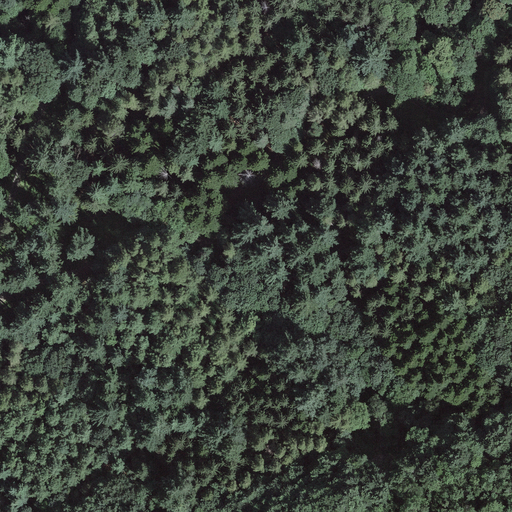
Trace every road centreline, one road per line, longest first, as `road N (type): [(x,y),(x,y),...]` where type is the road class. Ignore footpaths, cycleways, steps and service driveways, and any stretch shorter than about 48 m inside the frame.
road 1 (track): [(511,40),(490,61),(483,110),(470,118),(425,111),(394,89),(378,92),(287,142),(267,177),(232,196),(206,242),(140,231),(94,265),(0,297)]
road 2 (track): [(0,236),(86,0)]
